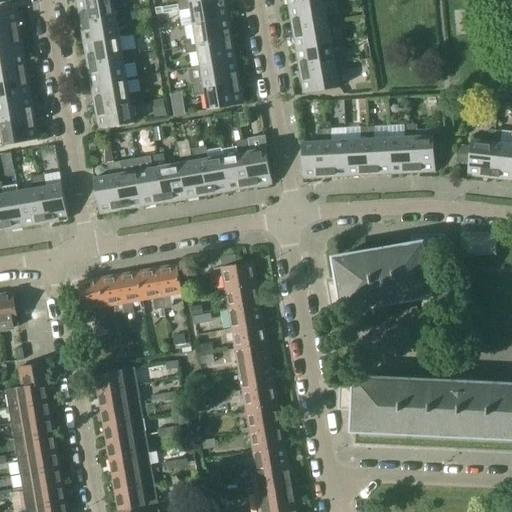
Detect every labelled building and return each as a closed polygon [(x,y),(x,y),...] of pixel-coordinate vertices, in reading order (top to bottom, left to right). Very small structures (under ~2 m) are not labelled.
[(112,0),(78,0),(76,1),(80,22),(127,14),(126,7),(114,9),(112,0)] [(225,0),(205,0),(177,5),(179,12),(190,10),(193,24),(229,18),(225,0)] [(324,1),(288,7),(292,29),(339,21),(338,14),(326,16),(324,1)] [(0,35),(20,32),(16,10),(0,12),(0,35)] [(127,14),(80,22),(83,43),(119,37),(116,22),(128,20),(127,14)] [(229,18),(193,24),(195,39),(184,41),(185,47),(232,39),(229,18)] [(339,21),(292,29),(296,50),(331,44),(329,29),(340,27),(339,21)] [(20,32),(0,35),(0,57),(23,53),(20,32)] [(119,37),(83,43),(87,64),(134,56),(133,49),(121,52),(119,37)] [(232,39),(185,47),(186,54),(198,52),(200,67),(236,61),(232,39)] [(331,44),(296,50),(299,71),(347,63),(345,57),(334,59),(331,44)] [(23,53),(0,57),(0,79),(27,75),(23,53)] [(134,56),(87,64),(91,86),(126,79),(124,65),(135,63),(134,56)] [(236,61),(200,67),(203,81),(191,83),(192,90),(239,82),(236,61)] [(347,63),(299,71),(303,94),(339,88),(336,72),(348,70),(347,63)] [(27,75),(0,79),(0,101),(31,96),(27,75)] [(126,79),(91,86),(94,107),(142,99),(141,92),(129,94),(126,79)] [(239,82),(192,90),(193,97),(205,95),(208,110),(243,104),(239,82)] [(31,96),(0,101),(0,123),(35,117),(31,96)] [(142,99),(94,107),(98,129),(134,123),(131,107),(143,105),(142,99)] [(35,117),(0,123),(0,130),(3,146),(38,140),(35,117)] [(403,138),(389,138),(391,174),(412,173),(410,125),(403,126),(403,138)] [(435,172),(433,136),(431,136),(430,130),(417,130),(416,125),(410,125),(412,173),(435,172)] [(360,140),(346,141),(348,177),(369,175),(367,127),(360,128),(360,140)] [(373,127),(367,127),(369,175),(391,174),(389,138),(374,139),(373,127)] [(330,129),(323,130),(326,178),(348,177),(346,141),(331,141),(330,129)] [(317,142),(301,143),(303,179),(326,178),(323,130),(317,130),(317,142)] [(467,176),(489,178),(495,131),(488,130),(487,142),(471,140),(467,176)] [(502,131),(495,131),(489,178),(511,181),(511,168),(511,144),(500,143),(502,131)] [(248,140),(241,141),(249,188),(272,184),(266,149),(250,152),(248,140)] [(249,188),(241,141),(235,142),(236,148),(222,150),(223,156),(222,156),(228,192),(249,188)] [(446,161),(445,145),(434,145),(435,161),(446,161)] [(467,165),(469,146),(458,145),(456,163),(467,165)] [(205,147),(199,148),(207,196),(228,192),(222,156),(207,159),(205,147)] [(194,161),(180,164),(186,199),(207,196),(199,148),(192,149),(194,161)] [(163,154),(156,156),(164,203),(186,199),(180,164),(165,166),(163,154)] [(164,203),(156,156),(135,159),(143,207),(164,203)] [(143,207),(135,159),(114,163),(122,210),(143,207)] [(93,179),(100,214),(122,210),(114,163),(107,164),(109,176),(93,179)] [(46,187),(44,175),(37,176),(45,224),(68,220),(62,184),(46,187)] [(33,189),(18,192),(24,227),(45,224),(37,176),(30,177),(33,189)] [(1,182),(0,182),(0,215),(3,231),(24,227),(18,192),(3,194),(1,182)] [(465,237),(465,252),(492,251),(491,236),(465,237)] [(339,281),(329,283),(333,303),(361,298),(362,305),(359,305),(360,308),(363,308),(363,306),(429,294),(422,254),(442,253),(442,238),(415,239),(415,245),(407,247),(408,251),(349,261),(349,257),(335,259),(339,281)] [(222,268),(225,289),(256,283),(252,263),(237,265),(235,255),(220,258),(222,268)] [(176,266),(157,269),(164,308),(172,307),(170,296),(181,294),(176,266)] [(157,269),(137,273),(142,300),(153,299),(155,310),(164,308),(157,269)] [(137,273),(118,276),(125,315),(134,314),(132,302),(142,300),(137,273)] [(118,276),(99,280),(104,307),(114,305),(116,317),(125,315),(118,276)] [(79,283),(84,311),(78,312),(80,322),(86,321),(86,322),(95,320),(93,309),(104,307),(99,280),(79,283)] [(256,283),(225,289),(229,309),(259,303),(256,283)] [(13,294),(0,296),(0,330),(18,327),(13,294)] [(259,303),(229,309),(232,329),(263,324),(259,303)] [(200,306),(192,308),(193,316),(202,314),(200,306)] [(193,316),(191,316),(193,325),(195,325),(205,323),(204,314),(202,314),(193,316)] [(263,324),(232,329),(236,350),(266,344),(263,324)] [(174,346),(186,344),(184,334),(173,336),(174,346)] [(211,343),(199,345),(200,354),(212,352),(211,343)] [(266,344),(236,350),(239,370),(270,364),(266,344)] [(15,349),(17,361),(24,360),(22,348),(15,349)] [(200,357),(202,365),(214,363),(212,355),(200,357)] [(166,371),(178,370),(178,363),(165,364),(166,371)] [(5,390),(8,408),(47,401),(45,385),(47,384),(47,383),(48,383),(45,365),(43,365),(43,364),(19,368),(22,388),(5,390)] [(270,364),(239,370),(243,390),(273,385),(270,364)] [(95,375),(98,392),(137,385),(135,368),(95,375)] [(511,389),(467,387),(467,379),(452,378),(452,386),(386,383),(386,381),(356,379),(355,387),(343,386),(342,407),(354,407),(353,429),(511,436),(511,389)] [(137,385),(98,392),(101,409),(140,402),(137,385)] [(273,385),(243,390),(246,411),(277,405),(273,385)] [(191,390),(192,398),(204,396),(203,388),(191,390)] [(175,392),(164,394),(165,402),(176,400),(175,392)] [(164,394),(151,396),(153,404),(165,402),(164,394)] [(195,400),(197,410),(205,409),(203,399),(195,400)] [(47,401),(8,408),(11,424),(50,418),(47,401)] [(140,402),(101,409),(104,426),(143,419),(140,402)] [(277,405),(246,411),(250,431),(280,425),(277,405)] [(50,418),(11,424),(14,441),(53,435),(50,418)] [(143,419),(104,426),(107,442),(146,436),(143,419)] [(198,428),(200,436),(212,433),(210,425),(198,428)] [(284,446),(280,425),(250,431),(253,448),(241,450),(242,453),(253,451),(284,446)] [(181,426),(169,428),(171,435),(182,433),(181,426)] [(169,428),(157,430),(158,437),(171,435),(169,428)] [(53,435),(14,441),(17,458),(56,451),(53,435)] [(146,436),(107,442),(110,459),(149,452),(146,436)] [(214,440),(202,442),(203,450),(215,448),(214,440)] [(284,446),(253,451),(257,471),(257,472),(287,466),(284,446)] [(56,451),(17,458),(20,475),(59,468),(56,451)] [(149,452),(110,459),(113,476),(152,469),(149,452)] [(187,459),(175,461),(176,469),(188,467),(187,459)] [(175,461),(163,464),(164,471),(176,469),(175,461)] [(287,466),(257,472),(257,471),(251,472),(254,493),(291,486),(287,466)] [(59,468),(20,475),(23,492),(62,485),(59,468)] [(152,469),(113,476),(116,493),(155,486),(152,469)] [(207,472),(208,480),(220,478),(219,470),(207,472)] [(220,478),(208,480),(209,488),(221,486),(220,478)] [(62,485),(23,492),(26,508),(65,502),(62,485)] [(155,486),(116,493),(119,510),(158,503),(155,486)] [(291,486),(254,493),(257,511),(264,511),(294,507),(291,486)] [(11,490),(0,491),(0,498),(0,499),(12,497),(11,490)] [(168,494),(169,501),(181,499),(180,492),(168,494)] [(66,511),(65,502),(26,508),(26,511),(66,511)]
